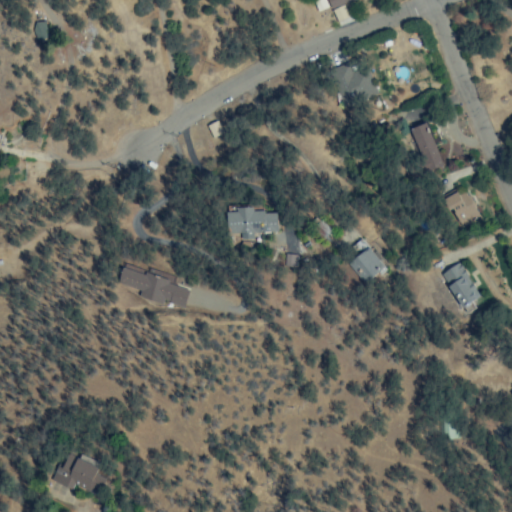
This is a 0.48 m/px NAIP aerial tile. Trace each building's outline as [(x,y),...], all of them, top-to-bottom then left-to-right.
[(356,0),(329,13),(322,0),(356,0)] [(376,95),(345,107),(337,87),(367,74),(376,95)] [(441,165),(418,175),(397,130),(421,119),(441,165)] [(210,129),(214,126),(222,136),(218,139),(210,129)] [(462,190),(478,222),(457,233),(441,200),(462,190)] [(251,211),(261,211),(261,214),(273,214),(273,232),(262,232),(262,234),(238,235),(239,242),(230,243),(229,236),(224,236),(223,212),(233,212),(233,208),(250,207),(251,211)] [(309,215),(329,232),(321,241),(301,225),(309,215)] [(347,261),(365,246),(383,268),(365,282),(347,261)] [(281,254),(298,255),(297,278),(280,277),(281,254)] [(458,304),(437,275),(453,263),(478,296),(470,302),(474,309),(465,315),(458,304)] [(158,301),(157,305),(131,296),(133,292),(112,285),(118,267),(139,274),(141,269),(166,278),(165,282),(187,290),(181,308),(158,301)] [(76,458),(78,454),(98,464),(96,467),(107,472),(96,496),(67,483),(63,489),(48,482),(51,475),(62,451),(76,458)]
